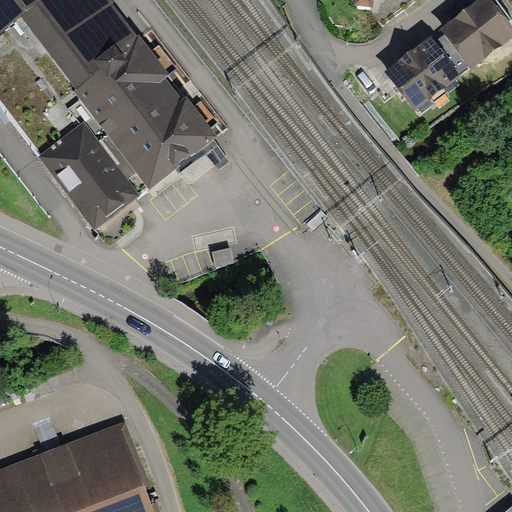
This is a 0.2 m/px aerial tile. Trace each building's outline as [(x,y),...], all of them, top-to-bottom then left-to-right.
[(0,0),(0,46),(21,30),(60,0),(0,0)] [(218,141),(108,0),(60,0),(21,30),(148,195),(218,141)] [(351,0),(357,9),(371,10),(381,24),(415,0),(351,0)] [(511,28),(490,0),(485,0),(441,34),(470,71),(511,38),(511,28)] [(433,41),(387,77),(415,112),(460,76),(433,41)] [(92,237),(138,202),(83,131),(38,167),(92,237)] [(0,472),(0,511),(152,511),(118,427),(0,472)]
